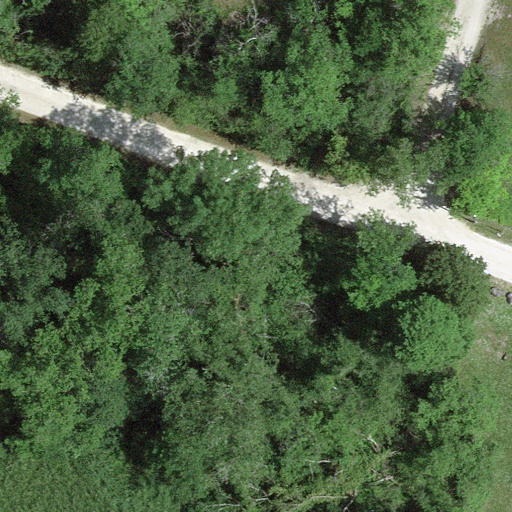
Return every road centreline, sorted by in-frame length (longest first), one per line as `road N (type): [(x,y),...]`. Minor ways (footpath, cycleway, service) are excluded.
road 1 (track): [(0,84),(511,266)]
road 2 (track): [(402,226),(475,0)]
